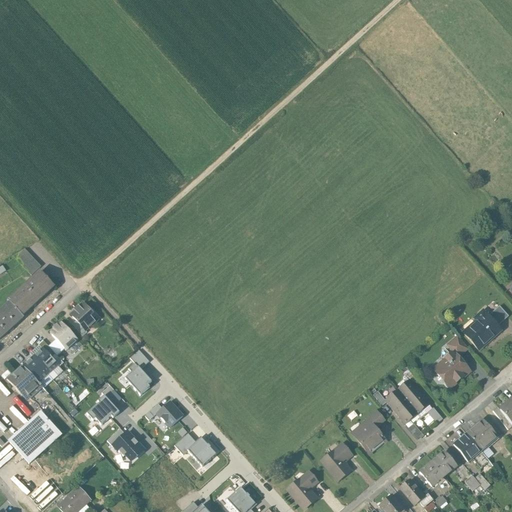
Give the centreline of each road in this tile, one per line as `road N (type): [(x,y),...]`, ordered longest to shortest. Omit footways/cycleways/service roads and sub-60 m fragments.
road 1 (track): [(401,0),(83,284)]
road 2 (residential): [(83,284),(288,511)]
road 3 (residential): [(346,511),(511,374)]
road 4 (track): [(0,193),(83,284)]
